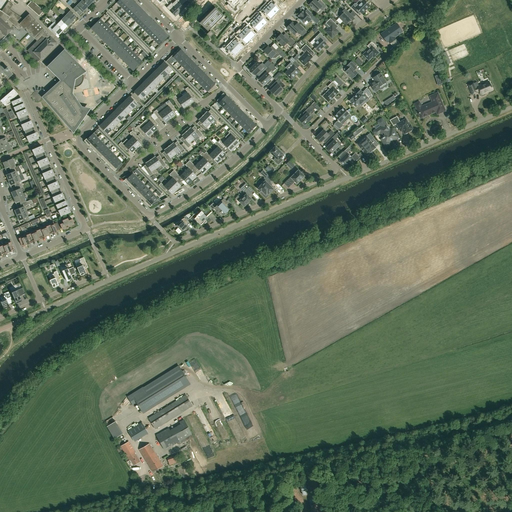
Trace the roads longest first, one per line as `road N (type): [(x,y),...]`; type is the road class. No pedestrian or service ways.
road 1 (residential): [(109,280),(511,107)]
road 2 (residential): [(306,135),(333,163),(330,175),(177,241),(150,217)]
road 3 (residential): [(279,110),(314,66),(392,1)]
road 4 (residential): [(150,217),(223,171),(267,125)]
road 5 (residential): [(87,229),(27,94)]
road 6 (residential): [(134,81),(79,138),(114,180)]
